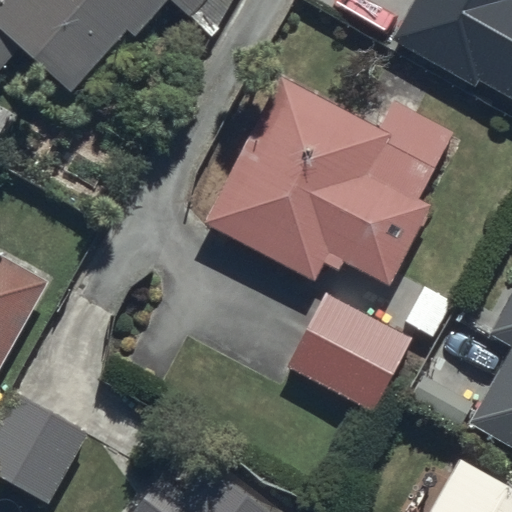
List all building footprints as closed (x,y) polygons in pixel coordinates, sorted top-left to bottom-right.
[(0,0),(0,45),(65,103),(125,36),(133,42),(166,6),(184,22),(204,0),(0,0)] [(511,0),(413,0),(387,45),(469,92),(474,83),(511,104),(511,0)] [(310,287),(322,267),(337,275),(341,267),(387,292),(430,211),(416,203),(453,135),(392,102),(376,130),(275,76),(195,226),(310,287)] [(0,368),(44,287),(0,262),(0,368)] [(410,344),(321,297),(283,371),(371,417),(410,344)] [(478,408),(425,378),(413,400),(511,456),(511,298),(490,337),(511,349),(478,408)] [(88,436),(11,396),(0,414),(0,483),(50,509),(88,436)] [(511,511),(511,494),(459,464),(431,511),(511,511)] [(263,511),(206,468),(181,499),(161,479),(134,511),(263,511)]
